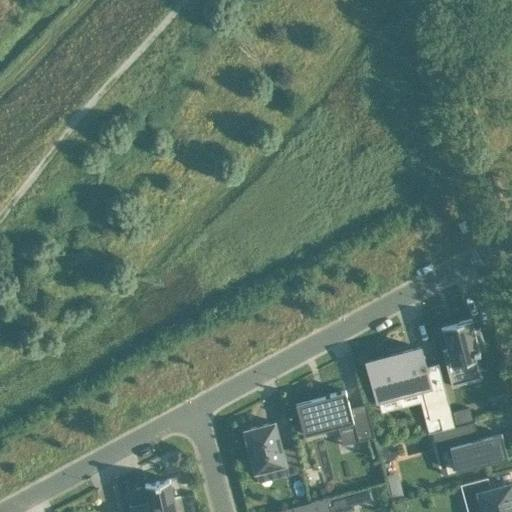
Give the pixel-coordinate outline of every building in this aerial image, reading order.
[(454,326),(442,329),(447,348),(442,349),(451,385),(456,383),(454,374),(477,368),(478,368),(474,352),(486,349),(480,327),(474,328),(471,318),(459,321),(459,322),(453,323),(454,326)] [(390,360),(369,365),(378,400),(379,400),(382,399),(402,393),(421,389),(433,430),(433,431),(455,425),(438,362),(426,365),(423,366),(422,362),(425,361),(424,360),(422,361),(420,353),(421,353),(420,346),(389,355),(390,360)] [(345,389),(296,402),(304,433),(353,420),(358,440),(375,436),(366,402),(350,406),(345,389)] [(469,407),(453,411),(456,422),(472,418),(469,407)] [(274,421),(245,428),(255,470),(284,463),(287,474),(301,470),(295,445),(281,449),(274,421)] [(471,427),(438,436),(441,449),(450,447),(456,470),(494,460),(494,459),(500,457),(501,458),(507,456),(501,432),(479,438),(474,439),(471,427)] [(487,476),(460,483),(467,510),(482,506),(483,511),(511,511),(511,488),(510,482),(495,486),(490,487),(488,479),(487,476)] [(131,505),(129,505),(130,511),(184,511),(181,495),(174,496),(169,478),(145,483),(149,501),(148,501),(147,501),(148,504),(132,508),(131,505)] [(400,484),(389,486),(392,499),(403,496),(400,484)] [(338,511),(354,508),(353,503),(372,498),(369,486),(350,491),(292,506),(293,511),(338,511)]
